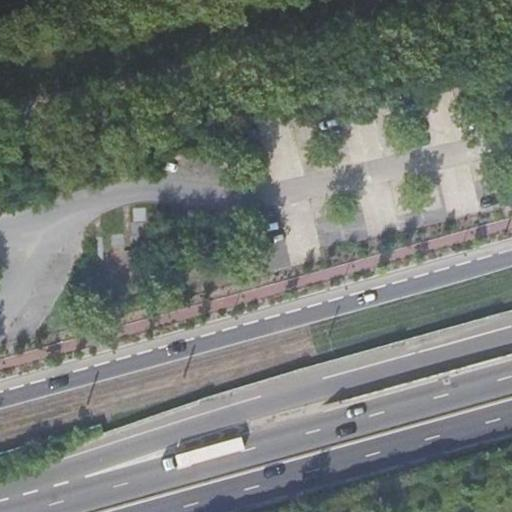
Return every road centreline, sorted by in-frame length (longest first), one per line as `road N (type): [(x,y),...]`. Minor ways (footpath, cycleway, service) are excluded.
road 1 (track): [(0,39),(172,0),(509,0),(0,115)]
road 2 (primary): [(511,256),(0,397)]
road 3 (motorway): [(511,334),(266,399),(111,455),(85,491)]
road 4 (motorway): [(511,375),(85,491)]
road 5 (motorway): [(175,511),(511,421)]
